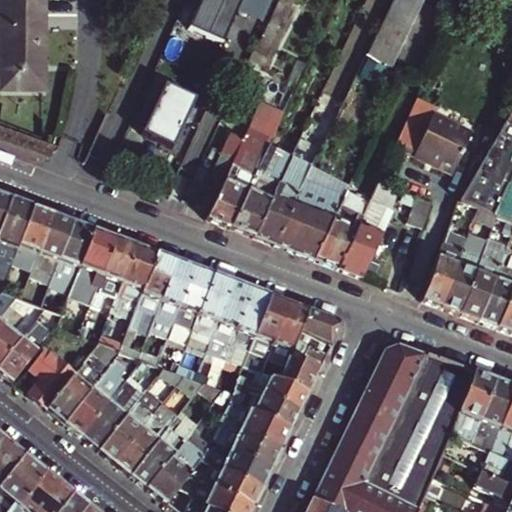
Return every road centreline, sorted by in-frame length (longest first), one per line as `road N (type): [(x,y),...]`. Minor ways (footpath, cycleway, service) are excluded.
road 1 (tertiary): [(377,313),(52,188)]
road 2 (unknown): [(167,232),(262,0)]
road 3 (residential): [(377,313),(282,511)]
road 4 (residential): [(52,188),(86,80),(88,0)]
road 5 (residential): [(0,407),(128,511)]
road 6 (tertiary): [(511,364),(377,313)]
